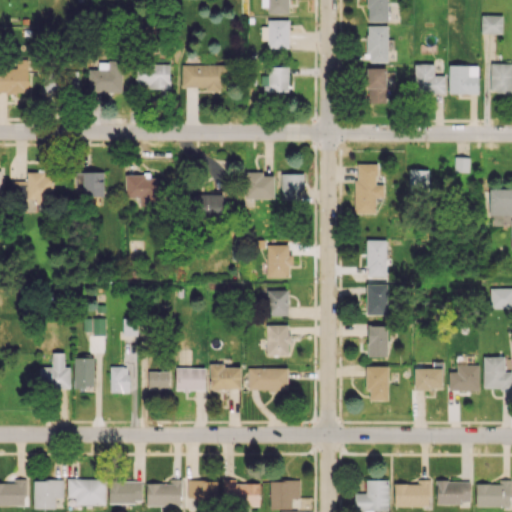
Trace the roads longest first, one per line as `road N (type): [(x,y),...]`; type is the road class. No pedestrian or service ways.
road 1 (residential): [(511,133),(0,131)]
road 2 (residential): [(511,435),(0,434)]
road 3 (residential): [(328,0),(327,511)]
